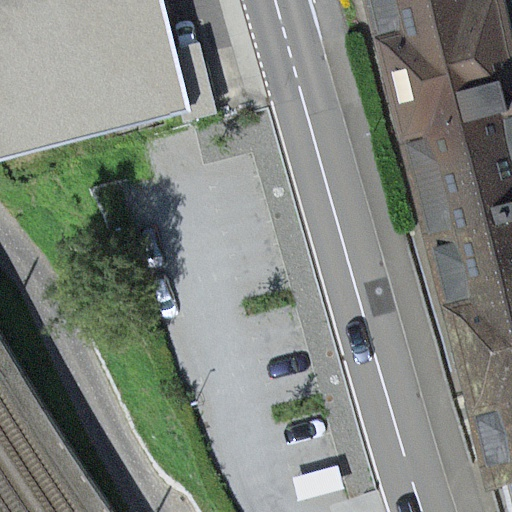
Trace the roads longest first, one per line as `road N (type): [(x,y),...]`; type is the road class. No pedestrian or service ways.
road 1 (primary): [(274,0),(421,511)]
road 2 (unclassified): [(0,243),(22,263),(148,511)]
